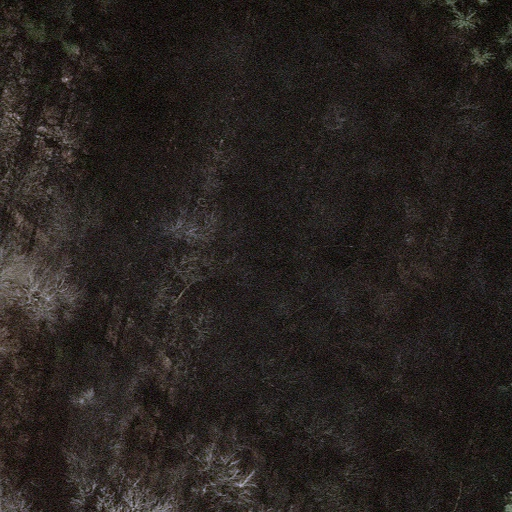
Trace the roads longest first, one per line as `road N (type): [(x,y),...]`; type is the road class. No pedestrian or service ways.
road 1 (track): [(0,203),(301,511)]
road 2 (track): [(410,0),(511,85)]
